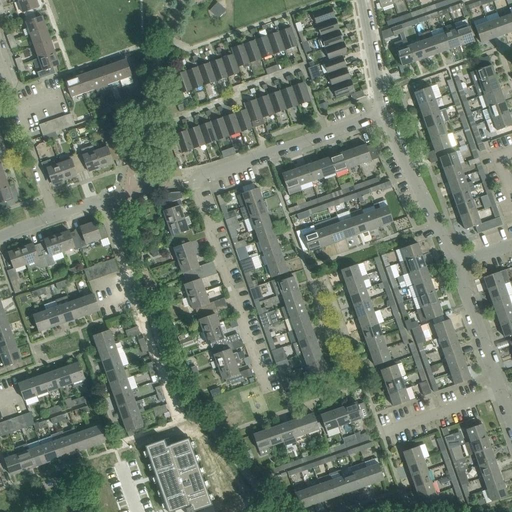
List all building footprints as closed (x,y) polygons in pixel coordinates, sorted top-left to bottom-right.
[(22,13),(30,10),(39,7),(36,0),(19,0),(18,0),(22,13)] [(436,10),(447,5),(446,1),(434,5),(436,10)] [(470,10),(481,5),(480,1),(468,5),(470,10)] [(455,15),(454,11),(462,8),(461,3),(452,7),(452,8),(449,9),(451,17),(455,15)] [(224,13),(214,5),(210,10),(220,18),(224,13)] [(424,14),(436,10),(434,5),(422,9),(424,14)] [(314,12),(318,24),(333,18),(329,7),(314,12)] [(412,18),(424,14),(422,9),(411,14),(412,18)] [(447,18),(451,17),(449,9),(445,10),(445,9),(437,12),(438,16),(445,14),(447,18)] [(411,14),(410,14),(409,10),(403,12),(404,16),(398,18),(400,22),(412,18),(411,14)] [(440,21),(438,16),(437,12),(425,16),(427,20),(433,18),(435,22),(440,21)] [(505,34),(511,31),(511,15),(511,14),(499,18),(505,34)] [(419,23),(427,20),(425,16),(413,20),(415,25),(415,24),(416,29),(421,27),(419,23)] [(30,35),(47,29),(42,17),(26,22),(30,35)] [(487,22),(485,17),(473,22),(481,43),(493,38),(487,22)] [(321,36),(337,30),(335,23),(337,22),(335,18),(333,18),(318,24),(316,25),(317,25),(319,25),(322,36),(321,36)] [(388,26),(400,22),(398,18),(386,22),(388,26)] [(493,38),(505,34),(499,18),(487,22),(493,38)] [(468,25),(466,19),(454,23),(462,45),(474,41),(468,25)] [(403,29),(415,25),(413,20),(401,25),(403,29)] [(300,22),(295,23),(298,32),(303,30),(300,22)] [(450,49),(462,45),(454,23),(442,27),(450,49)] [(404,32),(403,29),(401,25),(391,28),(394,36),(404,32)] [(297,46),(298,46),(291,27),(290,28),(291,30),(280,33),(279,32),(286,50),(285,48),(296,45),(297,46)] [(438,53),(450,49),(442,27),(430,31),(438,53)] [(34,46),(51,41),(47,29),(30,35),(34,46)] [(325,48),(327,48),(342,42),(344,42),(343,41),(342,42),(339,35),(341,34),(341,33),(339,34),(337,30),(321,36),(321,37),(323,37),(323,38),(317,40),(320,47),(326,45),(327,47),(325,48)] [(426,58),(438,53),(430,31),(430,32),(432,38),(421,42),(426,58)] [(285,51),(286,50),(279,32),(278,32),(279,34),(268,38),(267,36),(273,55),(274,54),(273,53),(284,49),(285,51)] [(273,55),(267,36),(266,36),(267,38),(256,42),(255,40),(262,59),(261,57),(272,53),(273,55)] [(261,59),(262,59),(255,40),(254,40),(255,42),(244,46),(250,63),(249,61),(260,57),(261,59)] [(408,46),(406,40),(394,44),(402,66),(414,62),(408,46)] [(38,58),(55,52),(51,41),(34,46),(38,58)] [(325,61),(325,62),(346,54),(342,42),(327,48),(331,59),(325,61)] [(414,62),(426,58),(421,42),(408,46),(414,62)] [(250,63),(244,46),(243,44),(242,45),(243,46),(232,50),(232,48),(231,48),(240,73),(238,65),(243,63),(244,68),(249,66),(248,62),(248,61),(249,63),(250,63)] [(239,73),(240,73),(231,48),(231,49),(233,56),(222,60),(228,77),(228,75),(239,71),(239,73)] [(43,71),(54,67),(59,65),(55,52),(38,58),(43,71)] [(344,68),(341,57),(346,55),(346,54),(325,62),(329,73),(344,68)] [(228,77),(222,60),(222,58),(221,59),(221,60),(211,64),(216,79),(227,75),(227,77),(228,77)] [(297,59),(285,64),(287,68),(299,63),(297,59)] [(119,81),(131,76),(125,60),(113,64),(119,81)] [(216,81),(216,79),(211,64),(210,64),(210,62),(209,63),(210,65),(199,69),(198,67),(197,67),(204,86),(205,85),(204,83),(215,80),(215,81),(216,81)] [(17,66),(20,72),(25,70),(23,64),(17,66)] [(107,85),(119,81),(113,64),(101,68),(107,85)] [(310,67),(308,68),(312,79),(321,76),(317,65),(310,67)] [(480,83),(496,77),(492,65),(475,71),(480,83)] [(204,86),(197,67),(198,69),(187,73),(186,71),(185,71),(192,90),(193,90),(192,88),(203,84),(204,86)] [(95,89),(107,85),(101,68),(90,72),(95,89)] [(329,73),(334,85),(349,80),(344,68),(329,73)] [(192,90),(185,71),(186,73),(175,77),(174,75),(173,75),(180,94),(181,94),(180,92),(191,88),(192,90)] [(84,93),(95,89),(90,72),(78,76),(84,93)] [(71,97),(84,93),(78,76),(66,81),(71,97)] [(462,89),(459,81),(458,77),(454,78),(458,91),(462,89)] [(484,95),(500,89),(496,77),(480,83),(484,95)] [(334,85),(332,86),(332,87),(334,86),(338,97),(336,98),(336,99),(355,92),(355,91),(353,92),(349,81),(351,80),(351,79),(349,80),(334,85)] [(455,91),(452,83),(451,79),(447,81),(451,93),(455,91)] [(292,89),(298,103),(310,99),(305,84),(292,89)] [(434,99),(441,96),(437,84),(414,93),(418,104),(434,99)] [(280,93),(286,108),(298,103),(292,89),(280,93)] [(467,101),(466,98),(462,89),(458,91),(462,103),(467,101)] [(488,107),(504,101),(500,89),(484,95),(488,107)] [(459,103),(458,100),(455,91),(451,93),(455,105),(459,103)] [(268,97),(274,112),(286,108),(280,93),(268,97)] [(257,101),(262,116),(274,112),(268,97),(257,101)] [(128,107),(135,104),(133,98),(126,101),(128,107)] [(445,108),(439,111),(434,99),(418,104),(423,116),(445,109),(445,108)] [(253,126),(251,120),(262,116),(257,101),(245,105),(252,126),(253,126)] [(471,113),(468,104),(467,101),(462,103),(467,114),(471,113)] [(486,121),(492,119),(508,113),(504,101),(488,107),(481,109),(486,121)] [(464,115),(461,107),(459,103),(455,105),(459,117),(464,115)] [(235,115),(240,130),(252,126),(245,105),(244,105),(246,111),(235,115)] [(105,115),(111,112),(109,107),(103,109),(105,115)] [(427,128),(443,123),(449,120),(445,109),(423,116),(427,128)] [(475,125),(474,122),(471,113),(467,114),(471,126),(475,125)] [(511,122),(508,113),(492,119),(497,131),(511,125),(511,122)] [(75,125),(74,123),(71,114),(64,116),(68,127),(75,125)] [(223,119),(228,134),(240,130),(235,115),(223,119)] [(468,127),(467,124),(464,115),(459,117),(464,129),(468,127)] [(62,130),(68,127),(64,116),(58,118),(62,130)] [(56,132),(62,130),(58,118),(52,120),(56,132)] [(211,124),(217,138),(228,134),(223,119),(211,124)] [(55,132),(56,132),(52,120),(45,123),(49,134),(55,132)] [(39,125),(43,136),(49,134),(45,123),(39,125)] [(431,140),(447,134),(443,123),(427,128),(431,140)] [(199,128),(205,143),(217,138),(211,124),(199,128)] [(188,132),(193,147),(205,143),(199,128),(188,132)] [(49,134),(43,136),(45,142),(52,140),(57,138),(55,132),(49,134)] [(175,136),(180,151),(193,147),(188,132),(175,136)] [(436,153),(445,149),(452,147),(447,134),(431,140),(436,153)] [(113,163),(111,159),(117,156),(112,142),(106,145),(106,147),(95,151),(101,168),(113,163)] [(359,165),(379,158),(373,144),(366,146),(366,145),(353,149),(359,165)] [(478,157),(477,153),(474,145),(470,147),(474,159),(478,157)] [(347,169),(359,165),(353,149),(341,153),(347,169)] [(460,164),(464,162),(460,150),(439,158),(444,170),(460,164)] [(87,167),(89,172),(101,168),(95,151),(83,155),(82,152),(76,155),(81,169),(87,167)] [(335,173),(347,169),(341,153),(330,157),(335,173)] [(77,176),(75,171),(81,169),(76,155),(70,157),(71,160),(59,164),(65,181),(77,176)] [(323,177),(335,173),(330,157),(318,161),(323,177)] [(483,169),(480,161),(478,157),(474,159),(468,161),(470,166),(476,164),(478,171),(483,169)] [(59,164),(52,166),(50,160),(41,163),(47,180),(51,179),(53,185),(65,181),(59,164)] [(311,182),(323,177),(318,161),(306,166),(311,182)] [(448,181),(464,176),(460,164),(444,170),(448,181)] [(300,186),(311,182),(306,166),(294,170),(300,186)] [(487,181),(486,178),(483,169),(478,171),(482,180),(483,183),(487,181)] [(287,190),(300,186),(294,170),(282,174),(287,190)] [(0,189),(9,187),(5,175),(0,176),(0,189)] [(473,186),(468,187),(464,176),(448,181),(452,193),(473,186)] [(366,186),(379,182),(377,177),(365,182),(366,186)] [(491,193),(488,184),(487,181),(483,183),(487,194),(491,193)] [(355,190),(366,186),(365,182),(353,186),(355,190)] [(331,199),(355,190),(353,186),(329,194),(331,199)] [(472,200),(470,192),(475,190),(473,186),(452,193),(456,205),(472,200)] [(0,189),(0,203),(13,199),(9,187),(0,189)] [(247,206),(263,200),(258,188),(242,194),(247,206)] [(371,198),(369,193),(368,189),(356,193),(358,197),(359,202),(371,198)] [(180,206),(182,205),(180,199),(183,198),(181,192),(162,194),(165,200),(162,201),(162,206),(163,212),(167,223),(184,217),(180,206)] [(346,202),(358,197),(356,193),(344,197),(346,202)] [(495,205),(494,202),(491,193),(487,194),(491,206),(495,205)] [(319,203),(331,199),(329,194),(318,199),(319,203)] [(334,206),(346,202),(344,197),(332,202),(334,206)] [(307,207),(319,203),(318,199),(306,203),(307,207)] [(265,202),(263,202),(263,200),(247,206),(251,218),(267,212),(265,208),(267,207),(265,202)] [(460,217),(476,212),(472,200),(456,205),(460,217)] [(322,210),(334,206),(332,202),(320,206),(322,210)] [(295,211),(307,207),(306,203),(293,207),(295,211)] [(387,206),(379,209),(377,203),(373,204),(375,210),(380,226),(393,222),(387,206)] [(500,217),(495,205),(491,206),(492,210),(495,219),(500,217)] [(310,214),(322,210),(320,206),(308,210),(310,214)] [(298,219),(310,214),(308,210),(296,214),(298,219)] [(369,230),(380,226),(375,210),(363,214),(369,230)] [(255,230),(271,224),(267,212),(251,218),(255,230)] [(481,224),(478,214),(477,212),(476,212),(460,217),(461,217),(465,230),(475,226),(481,224)] [(235,216),(229,218),(227,213),(223,214),(227,226),(238,222),(235,216)] [(357,235),(369,230),(363,214),(351,219),(357,235)] [(179,240),(193,235),(191,229),(189,230),(187,225),(190,224),(188,217),(184,218),(184,217),(167,223),(172,236),(177,234),(179,240)] [(502,225),(500,217),(495,219),(481,224),(475,226),(478,234),(502,225)] [(345,239),(357,235),(351,219),(339,223),(345,239)] [(108,237),(104,225),(97,228),(95,222),(80,227),(82,232),(76,234),(81,248),(87,245),(87,243),(100,239),(100,240),(108,237),(108,238),(108,237)] [(236,237),(236,236),(238,235),(236,230),(240,228),(238,222),(227,226),(231,238),(236,237)] [(333,243),(345,239),(339,223),(327,227),(333,243)] [(259,242),(275,236),(271,224),(255,230),(259,242)] [(321,247),(333,243),(327,227),(316,231),(321,247)] [(75,250),(81,248),(76,234),(70,236),(69,231),(57,235),(62,252),(74,247),(75,250)] [(309,251),(321,247),(316,231),(303,236),(309,251)] [(198,247),(196,240),(195,240),(193,234),(193,235),(179,240),(176,241),(178,247),(174,248),(178,260),(195,254),(198,253),(196,247),(198,247)] [(51,258),(50,256),(62,252),(57,235),(44,240),(46,244),(40,246),(45,260),(51,258)] [(263,253),(279,248),(275,236),(259,242),(263,253)] [(243,240),(238,242),(236,237),(231,238),(235,250),(245,247),(245,246),(247,245),(246,242),(243,240)] [(406,261),(422,255),(417,243),(401,249),(406,261)] [(47,266),(45,260),(40,246),(35,249),(33,244),(21,248),(27,265),(28,269),(35,266),(41,268),(47,266)] [(240,262),(249,259),(245,247),(235,250),(240,262)] [(14,269),(27,265),(21,248),(8,252),(14,269)] [(267,265),(283,260),(279,248),(263,253),(267,265)] [(187,271),(189,276),(203,271),(201,266),(199,266),(195,254),(178,260),(182,273),(187,271)] [(390,266),(389,263),(385,254),(381,256),(385,268),(390,266)] [(410,273),(426,267),(422,255),(406,261),(400,263),(404,275),(410,273)] [(382,269),(381,266),(378,257),(374,258),(378,270),(382,269)] [(112,273),(118,271),(114,259),(108,261),(112,273)] [(243,271),(254,268),(251,259),(249,259),(240,262),(243,271)] [(272,278),(278,275),(288,272),(283,260),(267,265),(272,278)] [(106,275),(112,273),(108,261),(102,263),(106,275)] [(100,277),(106,275),(102,263),(96,265),(100,277)] [(361,276),(360,274),(357,264),(341,270),(345,282),(361,276)] [(94,280),(100,277),(96,265),(90,267),(94,280)] [(394,278),(391,270),(390,266),(385,268),(390,280),(394,278)] [(88,282),(94,280),(90,267),(84,269),(88,282)] [(414,284),(430,279),(426,267),(410,273),(414,284)] [(21,291),(17,279),(18,279),(14,268),(7,271),(15,294),(21,291)] [(387,281),(384,272),(382,269),(378,270),(382,282),(387,281)] [(182,299),(205,291),(201,279),(205,278),(203,271),(189,276),(191,282),(184,285),(188,297),(182,299)] [(504,284),(503,281),(499,272),(483,277),(488,290),(504,284)] [(257,278),(251,280),(249,275),(245,277),(249,289),(259,285),(260,285),(257,278)] [(282,294),(298,288),(294,276),(278,282),(282,294)] [(349,294),(365,288),(361,276),(345,282),(349,294)] [(398,290),(397,287),(394,278),(390,280),(394,292),(398,290)] [(418,296),(434,290),(430,279),(414,284),(418,296)] [(391,293),(390,290),(387,281),(382,282),(386,294),(391,293)] [(492,302),(508,296),(504,284),(488,290),(492,302)] [(254,304),(259,302),(258,300),(263,298),(259,285),(249,289),(253,301),(254,304)] [(286,306),(302,300),(298,288),(282,294),(286,306)] [(354,306),(370,300),(365,288),(349,294),(354,306)] [(402,302),(399,293),(398,290),(394,292),(398,303),(402,302)] [(422,308),(438,302),(434,290),(418,296),(422,308)] [(200,307),(202,312),(216,307),(214,302),(209,303),(205,291),(182,299),(185,308),(191,305),(193,309),(200,307)] [(395,304),(392,296),(391,293),(386,294),(391,306),(395,304)] [(99,311),(98,307),(94,294),(81,298),(87,315),(99,311)] [(496,313),(511,307),(508,296),(492,302),(496,313)] [(75,319),(87,315),(81,298),(69,302),(75,319)] [(285,320),(306,312),(302,300),(286,306),(281,308),(285,320)] [(379,310),(374,312),(370,300),(354,306),(358,318),(379,310)] [(63,323),(75,319),(69,302),(57,307),(63,323)] [(261,308),(260,305),(259,302),(254,304),(256,307),(259,315),(274,310),(280,308),(279,305),(265,310),(264,307),(261,308)] [(406,314),(405,311),(402,302),(398,303),(402,315),(406,314)] [(427,321),(433,318),(443,315),(438,302),(422,308),(427,321)] [(399,316),(398,313),(395,304),(391,306),(395,318),(399,316)] [(51,328),(63,323),(57,307),(45,311),(51,328)] [(199,320),(203,332),(220,326),(216,314),(218,313),(216,307),(202,312),(204,318),(199,320)] [(500,325),(511,321),(511,307),(496,313),(500,325)] [(263,327),(267,326),(271,325),(268,315),(275,313),(274,310),(259,315),(262,324),(263,327)] [(378,324),(383,322),(379,310),(358,318),(362,329),(378,324)] [(39,332),(51,328),(45,311),(33,315),(39,332)] [(289,332),(310,324),(306,312),(285,320),(289,332)] [(0,327),(9,325),(5,313),(0,314),(0,327)] [(411,326),(408,317),(406,314),(402,315),(406,328),(411,326)] [(403,328),(400,320),(399,316),(395,318),(399,330),(403,328)] [(438,337),(454,331),(450,319),(434,325),(438,337)] [(505,337),(511,334),(511,321),(500,325),(505,337)] [(293,343),(299,341),(315,336),(310,324),(289,332),(293,343)] [(366,341),(382,336),(378,324),(362,329),(366,341)] [(421,342),(431,339),(426,324),(411,329),(417,344),(421,342)] [(0,341),(13,337),(9,325),(0,327),(0,341)] [(138,326),(135,327),(125,331),(128,338),(140,333),(138,326)] [(214,348),(231,342),(229,337),(224,338),(220,326),(203,332),(201,333),(203,341),(206,340),(208,344),(213,343),(214,348)] [(271,338),(268,329),(267,326),(263,327),(267,339),(271,338)] [(407,340),(406,337),(403,328),(399,330),(403,342),(407,340)] [(114,342),(113,340),(110,330),(93,336),(97,348),(114,342)] [(442,349),(458,343),(454,331),(438,337),(442,349)] [(303,354),(319,348),(315,336),(299,341),(303,354)] [(370,353),(386,348),(382,336),(366,341),(370,353)] [(0,353),(0,354),(17,349),(13,337),(0,341),(0,353)] [(102,360),(118,354),(114,342),(97,348),(102,360)] [(218,367),(239,359),(237,353),(232,354),(231,349),(233,348),(231,342),(214,348),(215,348),(217,348),(219,353),(214,355),(218,367)] [(417,354),(416,351),(413,342),(409,344),(413,355),(417,354)] [(425,354),(424,352),(421,342),(417,344),(421,356),(425,354)] [(446,361),(462,355),(458,343),(442,349),(446,361)] [(275,363),(286,359),(295,356),(293,350),(284,353),(282,347),(271,351),(275,363)] [(307,366),(323,360),(319,348),(303,354),(307,366)] [(375,366),(384,362),(391,360),(386,348),(370,353),(375,366)] [(0,354),(1,357),(5,366),(21,361),(17,349),(0,354)] [(106,372),(123,366),(118,354),(102,360),(106,372)] [(422,369),(419,361),(417,354),(413,355),(418,370),(422,369)] [(429,366),(426,358),(425,354),(421,356),(425,368),(429,366)] [(450,372),(466,367),(462,355),(446,361),(450,372)] [(239,359),(218,367),(223,379),(227,378),(230,384),(244,378),(241,372),(239,373),(237,368),(242,367),(239,359)] [(280,375),(284,373),(291,371),(286,359),(275,363),(279,372),(280,375)] [(311,378),(317,376),(327,372),(323,360),(307,366),(311,378)] [(72,383),(75,382),(84,379),(79,362),(67,366),(72,383)] [(434,378),(431,370),(437,367),(436,364),(429,366),(425,368),(429,380),(434,378)] [(385,382),(401,377),(396,365),(380,370),(385,382)] [(60,387),(72,383),(67,366),(55,371),(60,387)] [(110,384),(127,378),(123,366),(106,372),(110,384)] [(455,385),(471,379),(466,367),(450,372),(455,385)] [(426,381),(425,378),(422,369),(418,370),(421,380),(422,379),(423,382),(426,381)] [(48,392),(60,387),(55,371),(43,375),(48,392)] [(36,396),(48,392),(43,375),(31,379),(36,396)] [(389,394),(405,388),(401,377),(385,382),(389,394)] [(114,396),(131,390),(127,378),(110,384),(114,396)] [(438,391),(435,382),(434,378),(429,380),(434,392),(438,391)] [(24,400),(36,396),(31,379),(19,383),(24,400)] [(423,396),(431,393),(426,381),(423,382),(419,384),(423,396)] [(409,401),(406,391),(405,388),(389,394),(393,407),(409,401)] [(118,408),(135,402),(131,390),(114,396),(118,408)] [(140,405),(137,406),(135,402),(118,408),(123,420),(139,414),(139,413),(142,412),(140,405)] [(350,423),(353,421),(363,418),(357,402),(344,407),(350,423)] [(168,412),(165,405),(153,409),(155,416),(168,412)] [(338,427),(350,423),(344,407),(332,411),(338,427)] [(326,431),(338,427),(332,411),(320,415),(326,431)] [(34,424),(34,422),(30,412),(24,414),(28,427),(34,424)] [(319,429),(317,423),(313,413),(301,418),(307,434),(319,429)] [(22,429),(28,427),(24,414),(18,417),(22,429)] [(144,426),(140,417),(139,414),(123,420),(127,432),(144,426)] [(16,431),(22,429),(18,417),(12,419),(16,431)] [(295,438),(307,434),(301,418),(289,422),(295,438)] [(10,433),(16,431),(12,419),(5,421),(10,433)] [(12,439),(10,433),(5,421),(0,422),(0,425),(3,435),(6,441),(12,439)] [(295,438),(289,422),(277,426),(285,448),(297,443),(295,438)] [(465,444),(487,436),(482,424),(466,429),(470,441),(464,443),(465,444)] [(89,429),(94,446),(106,442),(101,425),(89,429)] [(285,448),(277,426),(266,430),(271,446),(283,442),(285,448)] [(452,434),(450,435),(447,427),(441,429),(448,449),(453,448),(460,445),(458,441),(455,442),(452,434)] [(83,450),(77,433),(75,428),(63,432),(65,437),(71,454),(83,450)] [(83,450),(94,446),(89,429),(77,433),(83,450)] [(259,450),(271,446),(266,430),(253,434),(259,450)] [(65,437),(63,438),(61,432),(51,436),(59,458),(71,454),(65,437)] [(357,444),(356,439),(354,435),(349,437),(350,441),(344,444),(345,448),(357,444)] [(357,444),(370,439),(368,435),(356,439),(357,444)] [(47,463),(59,458),(51,436),(39,440),(41,446),(47,463)] [(475,454),(491,448),(487,436),(465,444),(468,455),(475,453),(475,454)] [(164,439),(145,446),(168,511),(171,511),(176,510),(176,511),(194,511),(212,505),(189,438),(171,444),(169,438),(164,439)] [(446,451),(442,442),(441,438),(437,440),(441,452),(446,451)] [(360,451),(373,447),(371,442),(359,447),(360,451)] [(331,453),(345,448),(344,444),(329,449),(331,453)] [(35,467),(47,463),(41,446),(29,450),(35,467)] [(423,459),(422,456),(419,446),(403,452),(407,464),(423,459)] [(348,455),(360,451),(359,447),(347,451),(348,455)] [(455,455),(454,451),(453,448),(448,449),(453,462),(462,459),(460,454),(455,455)] [(479,466),(495,460),(491,448),(475,454),(479,466)] [(315,459),(331,453),(329,449),(313,454),(315,459)] [(23,471),(35,467),(29,450),(17,454),(23,471)] [(315,459),(313,454),(312,450),(301,454),(302,458),(304,463),(315,459)] [(336,460),(348,455),(347,451),(334,455),(336,460)] [(450,463),(449,459),(446,451),(441,452),(445,464),(450,463)] [(11,475),(23,471),(17,454),(5,459),(11,475)] [(324,464),(336,460),(334,455),(323,459),(324,464)] [(319,466),(324,464),(323,459),(312,463),(313,467),(315,473),(320,471),(319,466)] [(412,476),(428,471),(423,459),(407,464),(412,476)] [(461,472),(458,464),(463,462),(462,459),(453,462),(457,474),(461,472)] [(483,478),(499,472),(495,460),(479,466),(483,478)] [(301,472),(313,467),(312,463),(299,467),(301,472)] [(366,468),(372,484),(384,479),(379,463),(366,468)] [(454,475),(451,466),(450,463),(445,464),(450,476),(454,475)] [(289,476),(301,472),(299,467),(287,472),(289,476)] [(360,488),(372,484),(366,468),(354,472),(360,488)] [(416,488),(432,482),(428,471),(412,476),(416,488)] [(356,493),(355,490),(360,488),(354,472),(342,476),(348,492),(349,492),(351,494),(356,493)] [(465,484),(462,475),(461,472),(457,474),(461,486),(465,484)] [(487,490),(503,484),(499,472),(483,478),(487,490)] [(458,487),(457,483),(454,475),(450,476),(439,480),(440,484),(451,480),(454,488),(458,487)] [(336,496),(348,492),(342,476),(330,480),(336,496)] [(324,501),(336,496),(330,480),(319,485),(324,501)] [(420,500),(436,494),(432,482),(416,488),(420,500)] [(470,496),(468,492),(465,484),(461,486),(465,497),(470,496)] [(487,490),(492,501),(507,496),(503,484),(487,490)] [(312,505),(324,501),(319,485),(307,489),(312,505)] [(462,498),(459,489),(458,487),(454,488),(458,500),(462,498)] [(300,509),(312,505),(307,489),(295,493),(300,509)] [(440,506),(437,497),(436,494),(420,500),(424,511),(440,506)] [(472,503),(471,499),(470,496),(465,497),(469,509),(485,504),(483,499),(472,503)]
